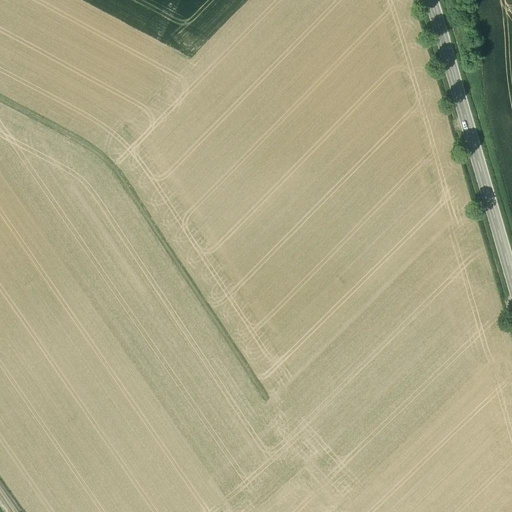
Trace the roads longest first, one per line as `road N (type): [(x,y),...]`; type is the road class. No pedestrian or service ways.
road 1 (track): [(0,102),(117,171),(276,409)]
road 2 (secondary): [(511,278),(430,0)]
